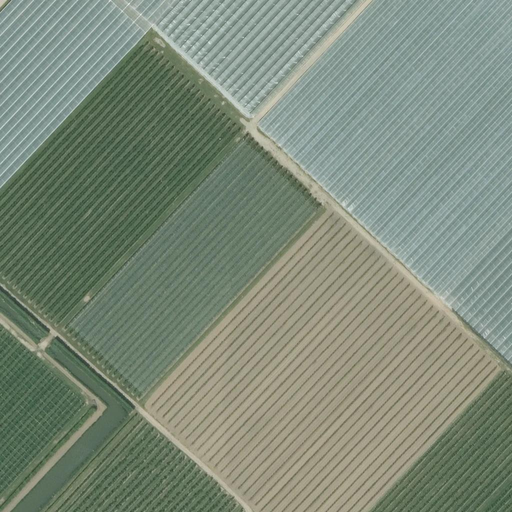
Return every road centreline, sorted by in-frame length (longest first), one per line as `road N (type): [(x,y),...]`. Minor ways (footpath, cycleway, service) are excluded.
road 1 (track): [(250,130),(443,313),(511,239)]
road 2 (track): [(247,511),(0,284)]
